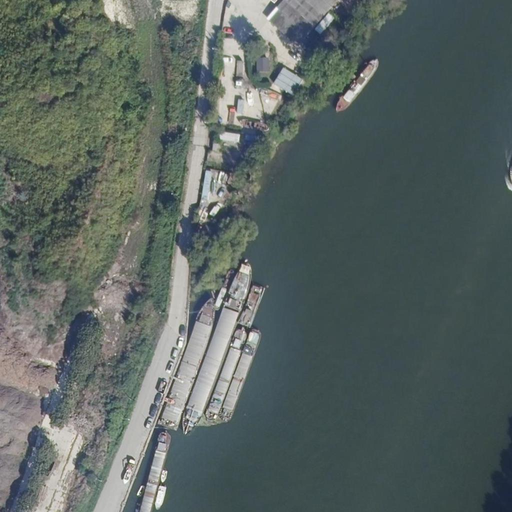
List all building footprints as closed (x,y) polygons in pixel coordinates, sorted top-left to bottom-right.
[(301,43),(326,14),(310,0),(274,0),(265,11),(301,43)] [(310,0),(326,14),(338,0),(310,0)] [(320,34),(328,25),(323,20),(315,29),(320,34)] [(269,58),(257,58),(256,72),(269,72),(269,58)] [(301,64),(294,60),(284,76),(291,80),(301,64)]
